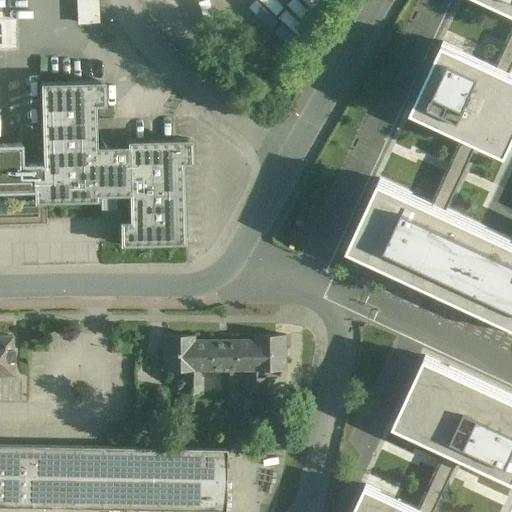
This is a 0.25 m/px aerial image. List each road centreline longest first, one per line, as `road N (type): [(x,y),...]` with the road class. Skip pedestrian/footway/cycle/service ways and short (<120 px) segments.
road 1 (unclassified): [(387,0),(235,263)]
road 2 (unclassified): [(235,263),(296,289),(330,290),(332,366),(314,446)]
road 3 (unclassified): [(0,291),(182,291),(205,286),(235,263)]
